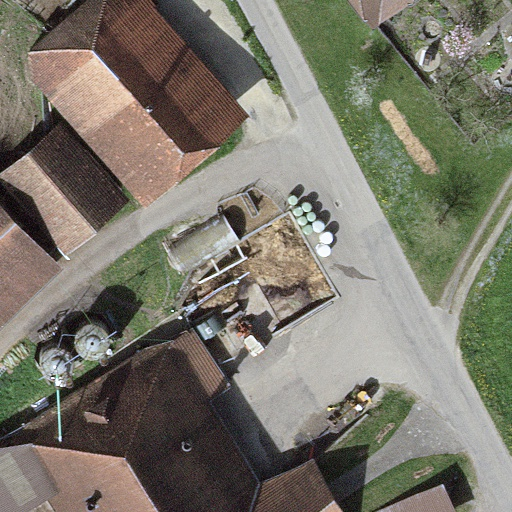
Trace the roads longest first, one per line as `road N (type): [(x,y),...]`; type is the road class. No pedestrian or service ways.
road 1 (unclassified): [(256,0),(429,346),(511,492)]
road 2 (track): [(511,198),(429,346)]
